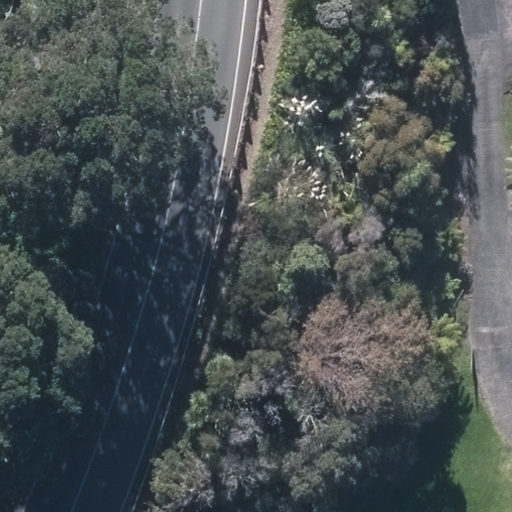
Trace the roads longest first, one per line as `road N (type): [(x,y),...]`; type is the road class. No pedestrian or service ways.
road 1 (primary): [(74,511),(180,164),(201,0)]
road 2 (unknown): [(470,0),(484,105),(491,284)]
